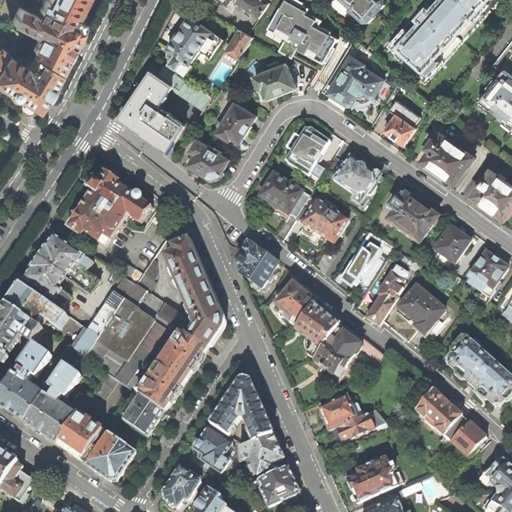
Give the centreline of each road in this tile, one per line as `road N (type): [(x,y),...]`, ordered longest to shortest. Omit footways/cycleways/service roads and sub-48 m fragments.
road 1 (residential): [(225,207),(283,115),(315,106),(511,243)]
road 2 (residential): [(511,450),(225,207)]
road 3 (residential): [(96,124),(105,141),(195,213),(251,336)]
road 4 (residential): [(251,336),(131,511)]
road 5 (residential): [(328,511),(251,336)]
road 6 (secondary): [(0,265),(96,124)]
road 7 (residential): [(225,207),(115,126),(96,124)]
road 8 (residential): [(0,426),(125,511)]
road 9 (secondary): [(96,124),(160,0)]
